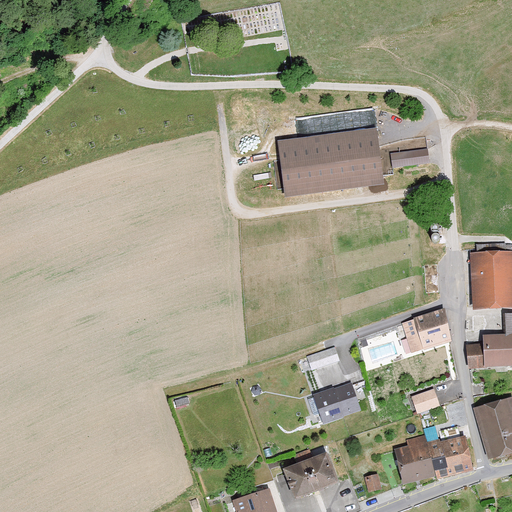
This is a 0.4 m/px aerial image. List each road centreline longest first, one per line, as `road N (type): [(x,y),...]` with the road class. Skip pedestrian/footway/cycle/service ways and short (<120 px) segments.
road 1 (track): [(447,175),(395,196),(239,213),(223,105)]
road 2 (track): [(0,146),(107,47)]
road 3 (tertiary): [(511,468),(380,511)]
